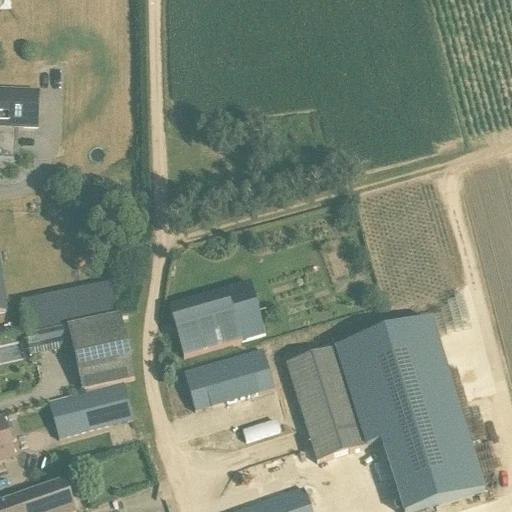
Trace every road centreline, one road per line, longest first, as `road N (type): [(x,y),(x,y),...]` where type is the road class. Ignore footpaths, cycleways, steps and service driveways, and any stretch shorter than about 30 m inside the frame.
road 1 (track): [(185,511),(150,364),(167,228),(157,0)]
road 2 (track): [(165,243),(511,151)]
